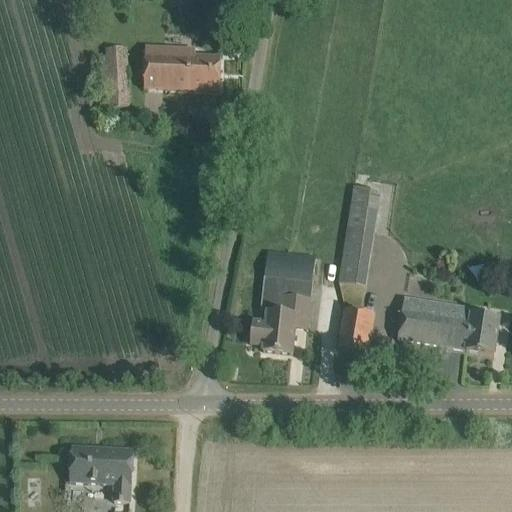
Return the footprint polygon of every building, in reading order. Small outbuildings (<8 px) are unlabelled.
[(128,109),(125,61),(125,51),(107,52),(109,86),(104,86),(106,111),(128,109)] [(195,53),(184,52),(146,51),(144,91),(220,94),(221,60),(195,59),(195,53)] [(381,195),(354,190),(340,286),(366,289),(381,195)] [(315,259),(288,256),(268,254),(265,280),(313,285),(315,259)] [(309,319),(311,301),(283,298),(281,315),(267,313),(266,326),(253,324),(251,347),(264,348),(263,354),(292,357),(297,318),(309,319)] [(467,353),(494,358),(500,320),(473,315),(474,311),(406,300),(398,341),(467,353)] [(345,312),(342,332),(339,352),(367,356),(374,317),(345,312)] [(132,488),(133,454),(72,451),(70,485),(115,487),(114,505),(129,506),(130,488),(132,488)]
